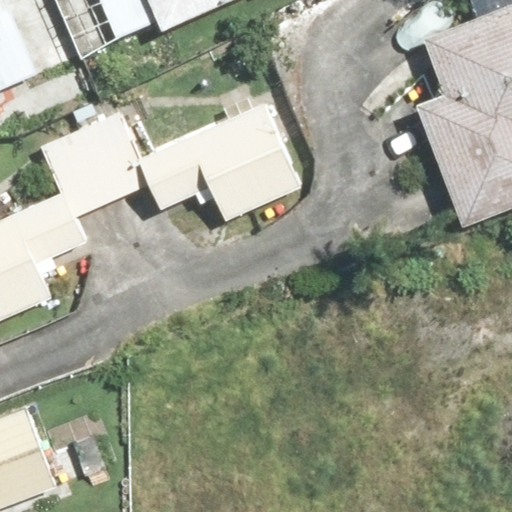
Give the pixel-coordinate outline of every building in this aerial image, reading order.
[(13,0),(0,0),(0,68),(9,86),(48,66),(13,0)] [(150,0),(61,0),(90,58),(162,24),(150,0)] [(157,0),(173,35),(251,0),(157,0)] [(462,96),(429,108),(476,229),(511,215),(511,8),(439,36),(462,96)] [(65,191),(0,219),(0,336),(71,305),(54,266),(95,248),(81,217),(157,183),(168,208),(218,186),(233,217),(306,184),(269,102),(151,155),(129,107),(44,145),(65,191)] [(384,285),(229,342),(291,511),(340,511),(334,496),(371,482),(344,408),(419,380),(384,285)] [(511,382),(451,454),(511,505),(511,382)] [(34,412),(0,423),(0,507),(61,485),(34,412)]
